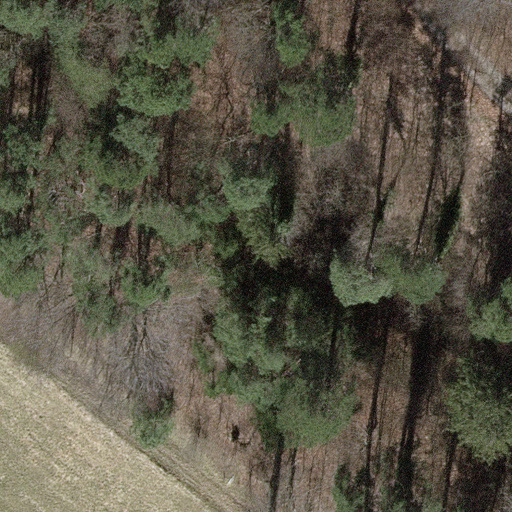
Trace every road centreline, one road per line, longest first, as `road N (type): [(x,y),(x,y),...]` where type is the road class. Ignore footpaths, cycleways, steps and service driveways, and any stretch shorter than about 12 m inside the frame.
road 1 (track): [(0,325),(248,511)]
road 2 (track): [(511,114),(438,0)]
